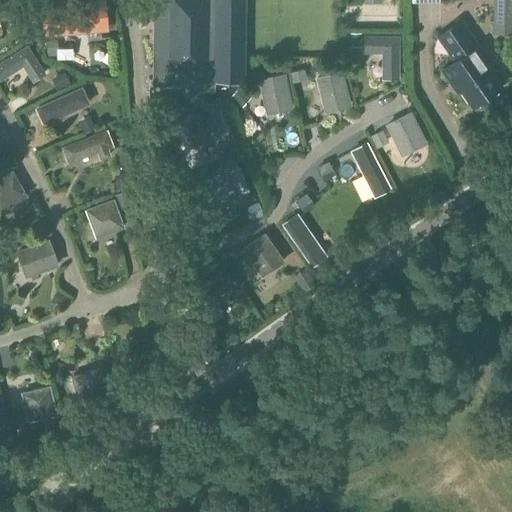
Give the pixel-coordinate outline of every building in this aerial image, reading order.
[(0,0),(0,20),(20,16),(15,0),(0,0)] [(44,37),(109,31),(106,0),(73,0),(42,3),(44,37)] [(154,0),(153,85),(183,85),(183,95),(203,95),(203,91),(214,91),(214,81),(243,81),(243,54),(244,20),(244,0),(154,0)] [(511,0),(494,0),(493,32),(511,31),(511,0)] [(501,85),(481,58),(486,54),(462,20),(436,38),(454,63),(442,72),(450,84),(455,80),(472,105),(501,85)] [(361,47),(361,32),(348,32),(348,47),(361,47)] [(401,80),(401,36),(365,36),(365,53),(383,54),(383,80),(401,80)] [(59,55),(58,39),(46,40),(48,56),(59,55)] [(27,45),(0,63),(0,79),(0,80),(23,65),(33,81),(45,73),(27,45)] [(308,79),(305,69),(291,73),(293,82),(308,79)] [(326,113),(353,106),(343,70),(316,78),(326,113)] [(71,84),(65,72),(52,78),(57,90),(71,84)] [(267,115),(294,109),(286,74),(260,80),(267,115)] [(44,125),(90,104),(82,86),(36,108),(44,125)] [(243,107),(252,97),(239,86),(230,97),(243,107)] [(194,148),(223,138),(213,108),(183,118),(194,148)] [(411,111),(386,124),(402,156),(427,143),(411,111)] [(96,130),(90,116),(78,121),(84,134),(96,130)] [(111,156),(108,148),(114,146),(108,130),(62,147),(69,164),(98,153),(101,160),(111,156)] [(375,148),(388,142),(382,130),(369,136),(375,148)] [(239,151),(232,134),(228,136),(230,141),(220,145),(225,157),(239,151)] [(368,141),(351,150),(376,198),(393,189),(368,141)] [(319,176),(332,170),(328,161),(315,168),(319,176)] [(238,167),(207,178),(216,202),(247,190),(238,167)] [(0,211),(0,212),(28,196),(13,170),(0,177),(0,211)] [(127,173),(115,175),(117,187),(129,185),(127,173)] [(127,190),(115,195),(120,209),(132,204),(127,190)] [(302,209),(313,201),(308,193),(296,201),(302,209)] [(97,239),(127,228),(116,198),(86,209),(97,239)] [(264,214),(259,202),(245,209),(251,221),(264,214)] [(283,224),(313,267),(329,256),(298,213),(283,224)] [(262,277),(285,262),(265,233),(242,249),(262,277)] [(25,278),(60,266),(50,239),(16,251),(25,278)] [(212,302),(237,285),(216,257),(192,274),(212,302)] [(317,282),(307,267),(294,277),(304,292),(317,282)] [(70,297),(57,290),(51,301),(63,309),(70,297)] [(79,406),(109,399),(102,367),(71,374),(79,406)] [(50,385),(21,392),(28,422),(57,415),(50,385)]
